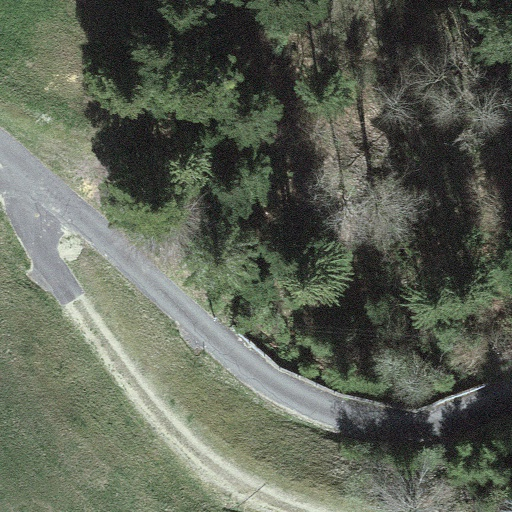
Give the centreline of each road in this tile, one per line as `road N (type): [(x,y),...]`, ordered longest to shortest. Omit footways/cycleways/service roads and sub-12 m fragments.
road 1 (track): [(511,392),(440,422),(347,420),(301,403),(248,374),(0,141)]
road 2 (track): [(301,511),(205,458),(151,402),(59,272),(0,146)]
